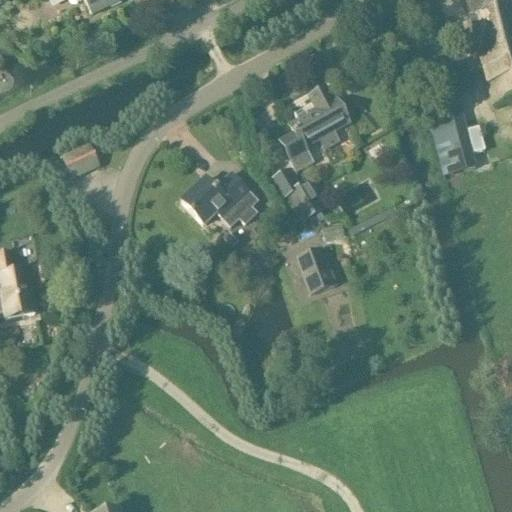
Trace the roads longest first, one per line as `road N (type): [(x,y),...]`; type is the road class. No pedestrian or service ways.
road 1 (tertiary): [(3,511),(40,487),(61,451),(95,347),(132,166),(151,136),(230,82)]
road 2 (track): [(95,347),(129,362),(243,449),(336,487),(356,511)]
road 3 (unclassified): [(0,124),(201,26)]
road 4 (tertiary): [(230,82),(371,0)]
